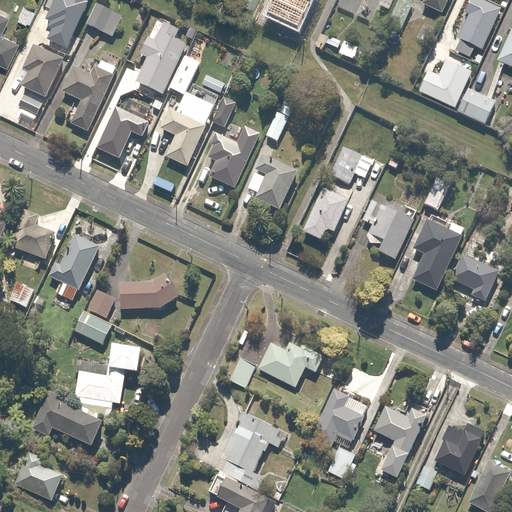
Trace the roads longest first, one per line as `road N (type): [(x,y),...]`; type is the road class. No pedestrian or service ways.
road 1 (residential): [(251,263),(511,387)]
road 2 (residential): [(0,144),(251,263)]
road 3 (residential): [(134,511),(251,263)]
